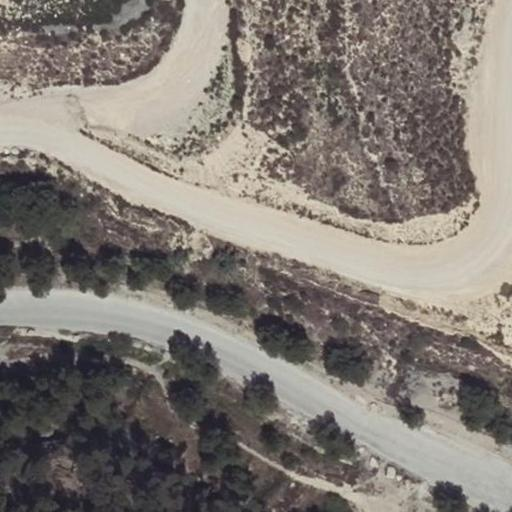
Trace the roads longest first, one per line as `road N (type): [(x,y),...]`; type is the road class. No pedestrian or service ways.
road 1 (track): [(0,132),(39,118),(137,162),(451,272),(501,231),(511,203)]
road 2 (unclassified): [(0,309),(145,326),(511,483)]
road 3 (track): [(0,126),(124,97),(179,66),(203,0)]
